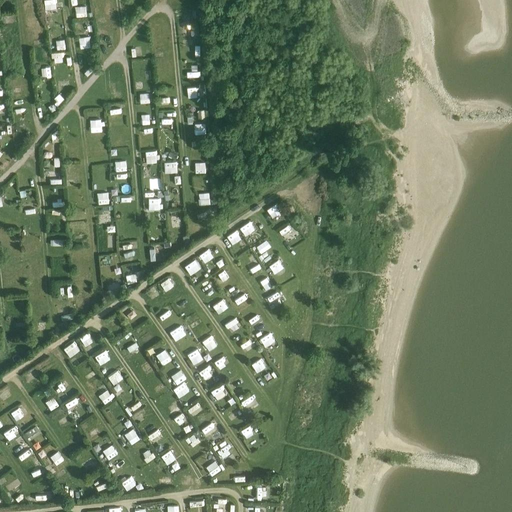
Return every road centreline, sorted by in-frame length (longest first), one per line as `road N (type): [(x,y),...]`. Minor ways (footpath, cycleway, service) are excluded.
road 1 (track): [(67,0),(98,303)]
road 2 (track): [(145,271),(119,0)]
road 3 (track): [(195,237),(171,10),(159,3)]
road 4 (track): [(256,471),(136,293)]
road 5 (track): [(49,323),(34,143)]
road 6 (track): [(197,467),(95,321)]
road 7 (track): [(275,412),(176,266)]
road 8 (track): [(140,474),(54,349)]
road 9 (track): [(17,0),(39,137)]
road 10 (track): [(82,475),(14,376)]
